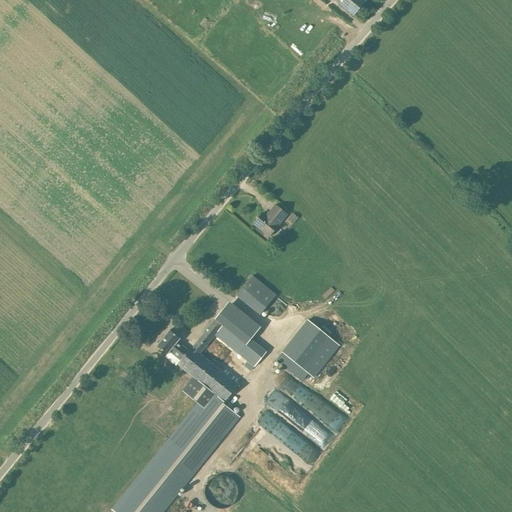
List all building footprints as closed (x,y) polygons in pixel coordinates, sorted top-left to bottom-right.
[(336,0),(336,1),(353,16),(365,2),(363,0),(336,0)] [(263,213),(254,223),(269,236),(287,215),(275,205),(266,216),(263,213)] [(293,223),(298,217),(293,213),(287,219),(293,223)] [(286,233),(291,226),(285,221),(280,228),(286,233)] [(252,276),(237,295),(261,314),(276,295),(252,276)] [(177,342),(167,355),(165,358),(175,366),(178,364),(224,402),(238,385),(200,354),(215,335),(247,361),(254,366),(265,352),(250,339),(255,333),(224,308),(192,347),(191,346),(188,351),(177,342)] [(307,320),(282,352),(308,373),(314,377),(338,345),(307,320)] [(167,355),(177,342),(180,338),(170,330),(156,346),(167,355)] [(254,366),(247,361),(243,365),(250,371),(254,366)] [(331,386),(325,394),(335,402),(341,394),(331,386)] [(322,446),(331,433),(274,393),(265,406),(322,446)] [(314,412),(322,419),(333,407),(325,400),(314,412)] [(351,415),(357,406),(348,400),(342,408),(351,415)] [(198,404),(113,510),(115,511),(162,511),(239,417),(224,404),(214,417),(198,404)] [(347,416),(332,407),(323,422),(337,432),(347,416)] [(301,438),(290,452),(308,466),(319,452),(301,438)] [(237,494),(237,493),(237,492),(236,490),(236,489),(235,487),(235,486),(234,485),(233,483),(232,482),(231,481),(229,481),(228,480),(227,479),(225,479),(223,478),(222,478),(220,478),(219,479),(217,479),(216,479),(214,480),(213,481),(212,482),(211,483),(210,484),(209,485),(208,487),(207,488),(207,490),(207,491),(206,493),(206,495),(207,497),(207,498),(208,500),(208,501),(209,502),(210,503),(211,505),(212,506),(214,506),(215,507),(217,508),(218,508),(220,508),(221,509),(223,509),(224,508),(226,508),(227,507),(229,507),(230,506),(231,505),(232,504),(233,503),(234,502),(235,500),(236,499),(236,497),(236,496),(237,494)]
